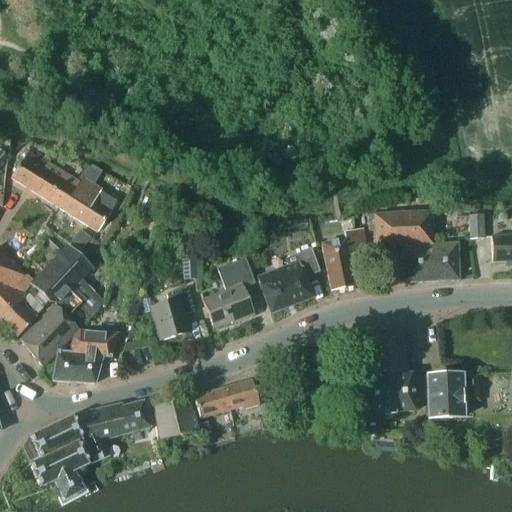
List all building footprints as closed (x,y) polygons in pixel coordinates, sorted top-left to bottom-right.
[(8,144),(1,143),(0,144),(0,166),(6,159),(8,144)] [(79,183),(78,183),(27,151),(10,179),(57,209),(69,189),(74,191),(75,189),(76,189),(79,183)] [(69,189),(57,209),(96,233),(115,203),(98,192),(99,191),(81,179),(78,183),(79,183),(76,189),(75,189),(74,191),(69,189)] [(161,206),(147,200),(140,216),(155,222),(161,206)] [(431,246),(430,213),(372,217),(374,250),(401,249),(403,285),(457,282),(455,245),(431,246)] [(484,240),(483,216),(468,217),(469,240),(484,240)] [(511,220),(510,228),(510,237),(489,238),(490,264),(511,263),(511,267),(511,220)] [(366,253),(362,231),(342,234),(344,241),(320,246),(330,293),(354,288),(348,257),(366,253)] [(89,241),(80,233),(69,245),(78,253),(89,241)] [(54,306),(19,342),(41,369),(78,330),(77,330),(87,319),(103,303),(80,281),(90,270),(67,247),(30,285),(34,289),(22,301),(36,315),(48,303),(59,303),(60,301),(71,312),(65,318),(54,306)] [(319,273),(310,250),(295,256),(298,263),(256,279),(269,315),(312,299),(304,279),(319,273)] [(5,283),(17,271),(0,253),(0,312),(10,303),(3,295),(10,288),(5,283)] [(196,280),(195,260),(181,261),(182,281),(196,280)] [(254,285),(244,260),(216,271),(225,293),(202,302),(213,330),(230,323),(231,325),(253,317),(242,290),(254,285)] [(10,303),(0,312),(0,321),(17,338),(37,318),(20,301),(25,297),(21,293),(32,282),(26,275),(23,276),(17,271),(5,283),(10,288),(3,295),(10,303)] [(192,314),(185,289),(164,295),(167,304),(151,308),(160,342),(185,335),(180,317),(192,314)] [(406,375),(402,329),(367,332),(371,372),(370,372),(371,378),(360,379),(363,416),(413,412),(410,375),(406,375)] [(117,335),(78,332),(74,339),(69,355),(57,353),(52,382),(93,385),(101,358),(109,359),(111,353),(117,335)] [(351,360),(349,341),(324,343),(326,362),(351,360)] [(462,418),(461,376),(425,378),(427,420),(462,418)] [(478,401),(477,377),(464,378),(465,401),(478,401)] [(222,390),(229,412),(241,409),(241,411),(258,406),(251,382),(222,390)] [(229,412),(222,390),(192,399),(199,421),(229,412)] [(195,433),(186,400),(153,410),(158,443),(195,433)] [(121,406),(72,417),(87,454),(81,456),(87,466),(107,458),(102,446),(114,443),(113,439),(148,430),(142,403),(121,409),(121,406)] [(271,406),(259,410),(263,425),(275,421),(271,406)] [(72,473),(87,466),(81,456),(87,454),(72,417),(28,438),(38,460),(28,465),(39,489),(52,483),(62,503),(82,492),(72,473)] [(210,433),(207,423),(198,426),(201,435),(201,436),(206,434),(210,433)]
